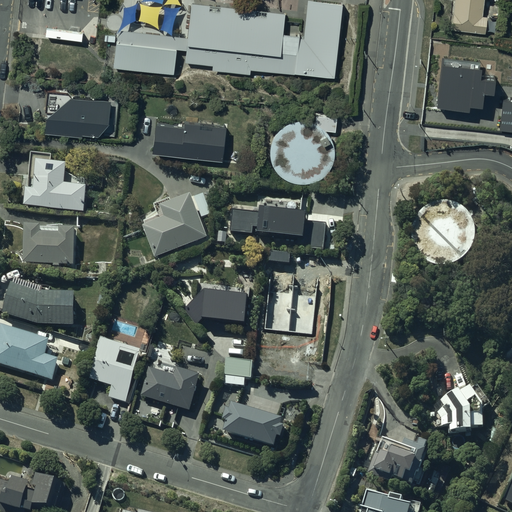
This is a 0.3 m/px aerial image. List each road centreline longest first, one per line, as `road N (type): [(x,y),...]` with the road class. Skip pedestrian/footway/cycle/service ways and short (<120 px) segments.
road 1 (unclassified): [(379,169),(360,338),(306,511)]
road 2 (residential): [(306,511),(0,419)]
road 3 (unclassified): [(400,0),(379,169)]
road 4 (residential): [(379,169),(466,159),(511,168)]
